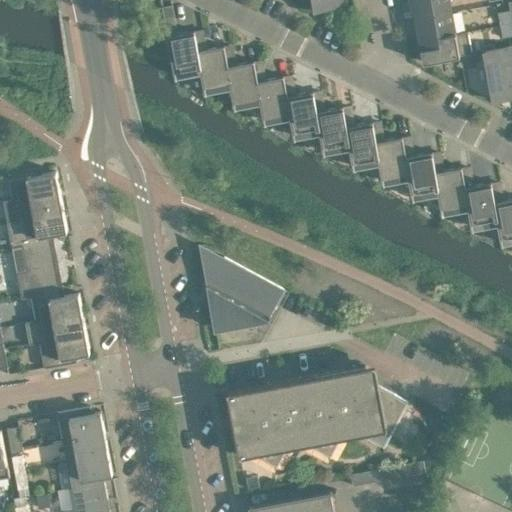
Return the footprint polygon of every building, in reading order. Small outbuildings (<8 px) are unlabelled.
[(314,0),(316,10),(342,5),(340,0),(314,0)] [(449,0),(412,0),(416,19),(452,12),(449,0)] [(498,13),(500,25),(509,24),(507,11),(498,13)] [(452,12),(416,19),(420,40),(456,33),(452,12)] [(176,73),(200,68),(201,68),(196,40),(200,39),(199,32),(187,35),(186,32),(178,34),(174,13),(173,14),(174,16),(164,18),(175,75),(176,74),(176,73)] [(500,25),(502,38),(511,36),(509,24),(500,25)] [(200,68),(205,90),(206,89),(206,88),(230,83),(231,83),(226,55),(230,54),(228,47),(216,50),(216,47),(207,49),(204,28),(203,29),(203,31),(199,32),(200,39),(196,40),(201,68),(200,68)] [(438,59),(472,53),(468,31),(456,33),(420,40),(424,62),(438,59),(438,62),(439,61),(438,59)] [(235,103),(260,98),(255,70),(259,69),(258,63),(246,65),(245,62),(237,64),(233,44),(233,47),(228,47),(230,54),(226,55),(231,83),(230,83),(234,105),(235,104),(235,103)] [(494,101),(511,97),(511,52),(511,46),(485,51),(494,101)] [(474,53),(461,55),(463,68),(476,66),(474,53)] [(260,98),(264,120),(265,120),(265,118),(289,114),(290,113),(285,85),(289,85),(288,78),(276,80),(275,78),(267,79),(263,59),(262,59),(263,62),(258,63),(259,69),(255,70),(260,98)] [(293,135),(295,135),(294,133),(319,129),(320,129),(314,101),(319,100),(317,93),(305,95),(305,93),(296,94),(293,74),(292,74),(292,77),(288,78),(289,85),(285,85),(290,113),(289,114),(293,135)] [(319,129),(323,150),(325,150),(324,149),(349,144),(344,116),(348,115),(347,108),(335,110),(334,108),(326,109),(322,89),(321,89),(322,92),(317,93),(319,100),(314,101),(320,129),(319,129)] [(353,165),(354,165),(354,164),(378,159),(379,159),(374,131),(378,130),(377,123),(364,126),(364,123),(355,125),(352,104),(351,104),(351,107),(347,108),(348,115),(344,116),(349,144),(353,165)] [(382,181),(384,180),(383,179),(408,174),(409,174),(403,146),(408,145),(406,138),(394,141),(394,138),(385,140),(381,120),(381,122),(377,123),(378,130),(374,131),(379,159),(378,159),(382,181)] [(412,196),(413,196),(413,194),(438,189),(433,161),(437,161),(436,154),(424,156),(423,153),(415,155),(411,135),(410,135),(411,138),(406,138),(408,145),(403,146),(409,174),(408,174),(412,196)] [(443,209),(467,205),(468,205),(463,176),(467,176),(466,169),(453,171),(453,169),(445,170),(441,150),(440,150),(441,153),(436,154),(437,161),(433,161),(438,189),(442,211),(443,211),(443,209)] [(483,184),(474,185),(470,165),(470,168),(466,169),(467,176),(463,176),(468,205),(467,205),(471,226),(472,226),(472,225),(497,220),(492,191),(496,191),(495,184),(483,186),(483,184)] [(41,167),(9,173),(14,199),(60,190),(57,171),(42,174),(41,167)] [(511,198),(504,200),(500,180),(499,180),(500,183),(495,184),(496,191),(492,191),(497,220),(501,241),(502,241),(502,240),(511,237),(511,198)] [(14,199),(4,200),(8,221),(17,219),(17,220),(64,211),(60,190),(14,199)] [(52,239),(51,234),(68,230),(64,211),(17,220),(17,219),(8,221),(12,248),(22,246),(22,245),(54,239),(52,239)] [(52,240),(54,240),(54,239),(22,245),(22,246),(27,269),(17,271),(22,297),(32,296),(31,295),(63,289),(61,289),(52,240)] [(210,254),(202,250),(204,262),(204,263),(215,328),(268,319),(284,289),(224,256),(222,261),(210,254)] [(61,290),(64,290),(63,289),(31,295),(32,296),(36,320),(83,312),(79,293),(62,296),(61,290)] [(36,320),(26,322),(30,344),(40,342),(87,333),(83,312),(36,320)] [(76,355),(90,352),(87,333),(40,342),(45,368),(77,362),(76,355)] [(365,365),(228,391),(240,455),(251,453),(277,467),(293,437),(331,457),(347,427),(384,447),(408,401),(368,380),(365,365)] [(92,413),(90,406),(58,412),(63,439),(105,431),(101,411),(92,413)] [(23,450),(19,426),(7,428),(12,453),(23,450)] [(1,429),(0,429),(0,477),(10,476),(8,469),(1,429)] [(67,461),(109,453),(105,431),(63,439),(67,461)] [(103,475),(113,473),(109,453),(67,461),(72,487),(104,481),(103,475)] [(22,455),(12,456),(15,473),(25,471),(22,455)] [(423,459),(351,473),(353,485),(426,471),(423,459)] [(18,489),(28,487),(25,471),(15,473),(18,489)] [(64,511),(110,511),(104,481),(72,487),(76,508),(64,511)] [(335,511),(332,492),(337,491),(336,490),(249,506),(250,511),(335,511)]
